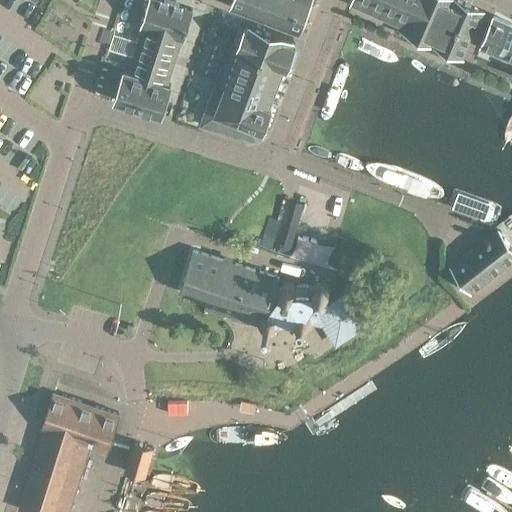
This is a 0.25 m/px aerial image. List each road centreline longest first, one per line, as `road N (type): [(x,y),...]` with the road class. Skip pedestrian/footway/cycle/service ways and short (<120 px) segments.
road 1 (unclassified): [(79,101),(18,294),(17,328)]
road 2 (unclassified): [(79,101),(255,157),(270,149)]
road 3 (unclassified): [(270,149),(445,225)]
road 4 (residential): [(270,149),(334,0)]
